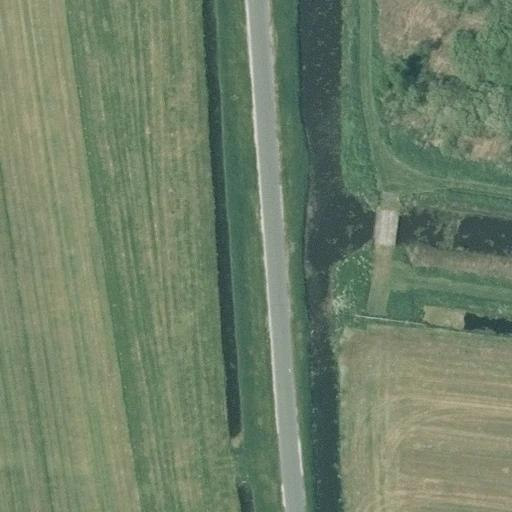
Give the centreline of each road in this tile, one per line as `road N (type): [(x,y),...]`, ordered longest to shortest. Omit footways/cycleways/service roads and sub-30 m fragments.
road 1 (tertiary): [(286,511),(254,0)]
road 2 (track): [(368,0),(368,92),(391,178),(379,276),(511,292)]
road 3 (track): [(511,193),(391,178)]
